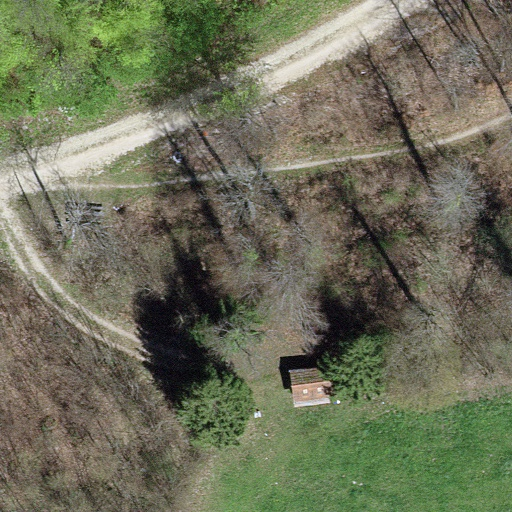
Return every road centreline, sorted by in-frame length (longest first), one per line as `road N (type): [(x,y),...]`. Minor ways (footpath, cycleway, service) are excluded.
road 1 (track): [(511,101),(349,160),(133,181),(18,168)]
road 2 (track): [(0,173),(44,163),(330,44),(401,0)]
road 3 (track): [(0,201),(18,242),(65,294),(127,343),(262,373)]
